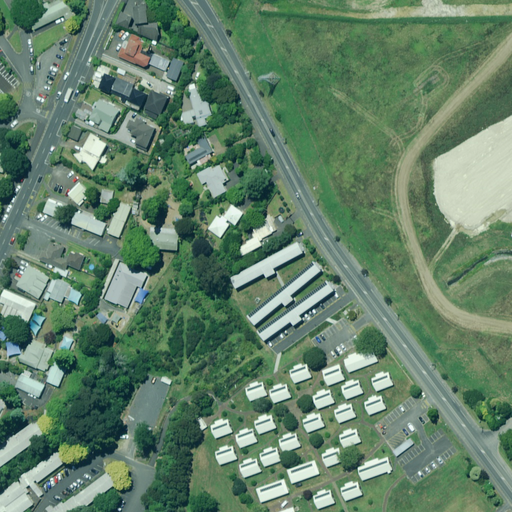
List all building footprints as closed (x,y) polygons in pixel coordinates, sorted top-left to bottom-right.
[(74,9),(69,0),(61,0),(27,18),(33,30),(64,14),(67,20),(74,16),(72,10),(74,9)] [(133,0),(136,25),(150,23),(147,0),(133,0)] [(121,12),(116,25),(129,30),(134,17),(121,12)] [(139,27),(141,27),(139,34),(158,42),(160,36),(161,36),(161,29),(160,23),(151,24),(139,25),(139,27)] [(132,35),(126,50),(122,48),(118,57),(134,64),(136,65),(147,69),(151,58),(140,54),(146,41),(132,35)] [(149,64),(167,71),(171,61),(153,54),(149,64)] [(174,58),(166,77),(177,81),(185,63),(174,58)] [(117,78),(108,74),(102,87),(123,97),(122,100),(126,102),(127,98),(131,100),(131,101),(142,106),(147,94),(134,88),(135,84),(117,77),(117,78)] [(188,90),(194,109),(181,113),(184,125),(194,122),(192,116),(196,115),(199,127),(207,124),(205,119),(209,118),(208,116),(213,115),(206,94),(198,96),(196,88),(188,90)] [(153,90),(143,113),(156,119),(158,115),(161,116),(170,97),(153,90)] [(95,111),(90,119),(100,124),(102,120),(104,121),(100,128),(109,133),(121,111),(101,100),(95,111)] [(75,116),(84,121),(87,114),(78,109),(75,116)] [(139,138),(136,144),(148,149),(157,129),(147,125),(147,123),(139,119),(137,123),(131,121),(128,129),(133,132),(132,135),(139,138)] [(68,137),(77,141),(83,129),(73,125),(68,137)] [(195,135),(201,147),(185,155),(190,164),(211,152),(214,151),(204,131),(195,135)] [(87,163),(93,170),(108,145),(100,140),(101,139),(92,133),(80,153),(74,154),(81,163),(83,160),(87,163)] [(8,157),(0,153),(0,173),(1,173),(8,157)] [(220,163),(198,174),(204,185),(208,183),(216,198),(228,192),(223,184),(229,181),(220,163)] [(69,194),(78,204),(89,192),(80,183),(69,194)] [(104,189),(102,202),(113,204),(115,191),(104,189)] [(67,206),(50,198),(43,213),(61,221),(67,206)] [(133,207),(121,202),(108,233),(120,238),(133,207)] [(245,213),(233,205),(225,217),(237,226),(245,213)] [(108,223),(78,210),(72,224),(102,236),(108,223)] [(231,225),(218,216),(209,229),(222,238),(231,225)] [(237,246),(242,257),(263,247),(260,240),(277,232),(270,218),(251,227),(255,238),(237,246)] [(181,229),(152,228),(150,249),(180,251),(181,229)] [(307,251),(300,241),(229,277),(237,289),(266,272),(268,276),(278,272),(276,267),(307,251)] [(66,271),(68,265),(80,270),(86,256),(72,250),(68,261),(61,258),(66,247),(52,242),(48,252),(44,250),(39,260),(66,271)] [(317,260),(249,315),(257,325),(286,301),(289,305),(297,299),(293,295),(325,270),(317,260)] [(119,263),(104,299),(127,309),(137,286),(142,288),(147,275),(143,273),(119,263)] [(51,279),(29,267),(17,287),(39,299),(51,279)] [(72,285),(54,276),(45,297),(63,305),(72,285)] [(297,326),(306,319),(303,314),(337,289),(331,280),(260,330),(267,339),(294,321),(297,326)] [(261,290),(253,281),(241,291),(248,300),(261,290)] [(38,305),(0,287),(0,302),(5,305),(1,316),(28,328),(38,305)] [(100,312),(96,316),(104,325),(109,321),(100,312)] [(55,352),(28,340),(19,359),(46,372),(55,352)] [(351,372),(380,361),(376,349),(354,357),(346,360),(351,372)] [(71,366),(54,359),(45,379),(62,386),(71,366)] [(296,383),(313,376),(308,364),(301,366),(291,370),(296,383)] [(329,385),(346,379),(341,364),(324,370),(329,385)] [(140,418),(136,427),(143,431),(148,422),(156,425),(165,406),(163,405),(174,383),(148,371),(129,413),(140,418)] [(378,391),(396,384),(391,372),(383,375),(374,378),(378,391)] [(47,385),(23,374),(17,388),(41,399),(47,385)] [(348,399),(365,392),(360,380),(352,383),(343,386),(348,399)] [(251,401),(269,394),(264,382),(256,385),(247,388),(251,401)] [(275,403),(293,396),(288,384),(280,387),(271,390),(275,403)] [(319,409),(336,402),(331,389),(323,392),(314,396),(319,409)] [(371,414),(388,408),(383,395),(376,398),(366,402),(371,414)] [(341,423),(358,416),(353,404),(346,406),(336,410),(341,423)] [(309,432),(326,426),(322,413),(313,416),(304,420),(309,432)] [(260,434),(278,428),(273,415),(265,418),(256,421),(260,434)] [(120,434),(127,437),(134,419),(127,416),(120,434)] [(217,438),(234,432),(230,419),(221,422),(212,425),(217,438)] [(241,447),(259,441),(254,428),(246,431),(237,435),(241,447)] [(346,448),(363,441),(358,429),(350,432),(341,435),(346,448)] [(284,452),(302,446),(298,433),(289,436),(280,440),(284,452)] [(127,437),(120,434),(114,447),(128,453),(134,440),(127,437)] [(415,444),(411,439),(394,452),(398,457),(415,444)] [(221,465),(239,459),(234,446),(227,448),(217,452),(221,465)] [(266,466),(283,460),(279,447),(270,450),(261,454),(266,466)] [(328,467),(345,460),(341,448),(333,450),(323,454),(328,467)] [(364,480),(394,469),(389,457),(374,462),(359,468),(364,480)] [(245,477),(263,471),(258,458),(250,461),(241,465),(245,477)] [(293,484),(321,474),(316,460),(308,463),(296,467),(288,470),(293,484)] [(79,511),(119,482),(111,470),(75,497),(74,496),(62,505),(61,503),(52,509),(50,506),(45,509),(47,511),(79,511)] [(262,502),(290,492),(285,479),(277,482),(265,486),(257,489),(262,502)] [(347,501),(364,494),(360,482),(351,485),(342,488),(347,501)] [(319,509),(337,502),(332,490),(324,493),(315,496),(319,509)]
